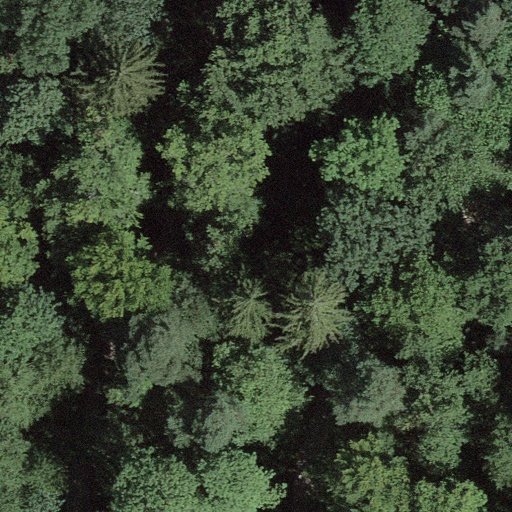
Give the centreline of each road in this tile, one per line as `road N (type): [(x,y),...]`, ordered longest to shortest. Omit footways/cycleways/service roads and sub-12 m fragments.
road 1 (track): [(219,0),(181,212),(98,379),(77,459),(83,511)]
road 2 (track): [(511,146),(320,404),(292,511)]
